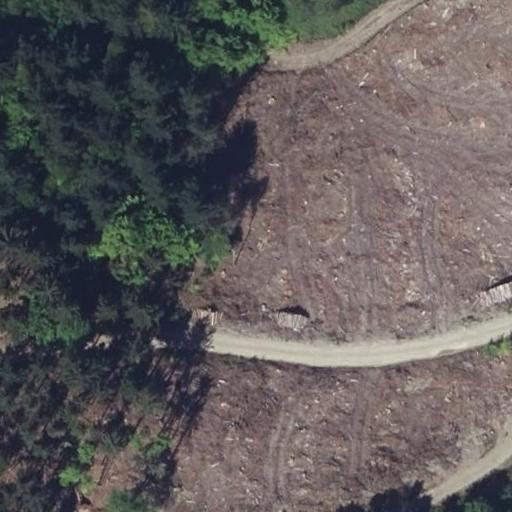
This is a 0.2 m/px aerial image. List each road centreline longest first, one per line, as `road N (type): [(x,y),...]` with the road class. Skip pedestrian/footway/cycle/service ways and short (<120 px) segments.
road 1 (track): [(511,322),(395,352),(115,327),(36,341),(0,360)]
road 2 (track): [(396,511),(470,475),(511,443)]
